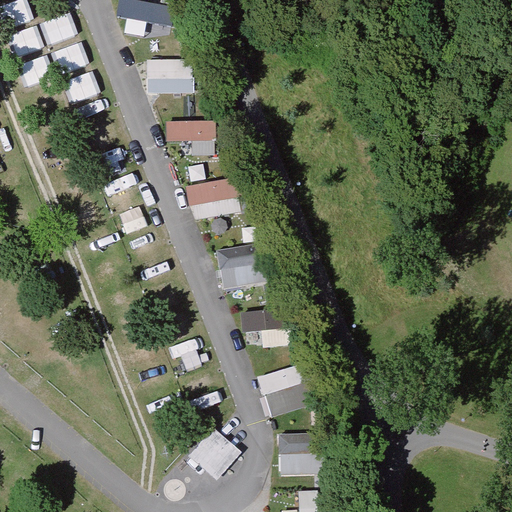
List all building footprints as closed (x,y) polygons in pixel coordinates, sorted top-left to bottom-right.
[(21,1),(4,9),(13,26),(29,18),(21,1)] [(41,26),(47,46),(78,37),(72,16),(41,26)] [(148,63),(149,92),(194,92),(194,63),(148,63)] [(170,123),(170,140),(216,140),(216,123),(170,123)] [(188,191),(191,209),(244,199),(241,180),(188,191)] [(219,253),(221,268),(264,262),(262,247),(219,253)] [(156,311),(180,305),(174,282),(150,287),(156,311)] [(244,315),(245,330),(288,328),(287,312),(244,315)] [(260,382),(265,397),(316,380),(310,364),(260,382)] [(214,430),(192,455),(220,480),(243,455),(214,430)] [(279,436),(279,454),(334,455),(334,437),(279,436)] [(319,511),(319,493),(299,494),(299,511),(319,511)]
